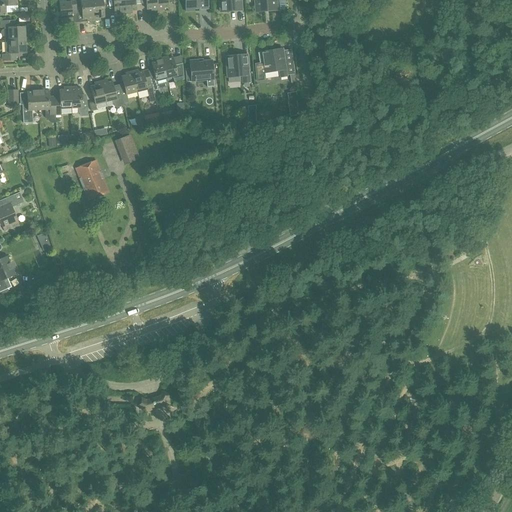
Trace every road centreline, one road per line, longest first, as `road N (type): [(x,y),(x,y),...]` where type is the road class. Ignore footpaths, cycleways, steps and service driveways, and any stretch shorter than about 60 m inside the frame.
road 1 (unclassified): [(0,378),(214,303)]
road 2 (secondary): [(0,350),(208,277)]
road 3 (residential): [(334,213),(316,161),(294,0)]
road 4 (secondary): [(334,213),(511,117)]
road 5 (residential): [(127,48),(164,34),(277,27)]
road 6 (unclassified): [(381,218),(511,148)]
road 7 (secondary): [(208,277),(334,213)]
road 8 (track): [(148,383),(186,511)]
